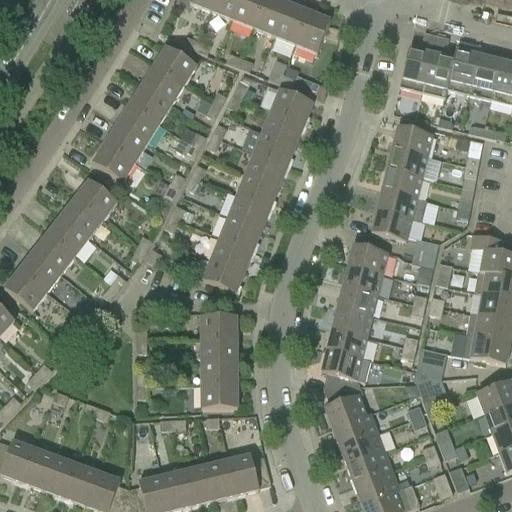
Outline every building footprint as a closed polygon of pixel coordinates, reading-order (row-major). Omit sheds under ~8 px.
[(179,0),(175,9),(182,12),(187,0),(179,0)] [(211,16),(217,0),(191,0),(189,7),(211,16)] [(232,24),(241,0),(217,0),(211,16),(232,24)] [(253,33),(265,0),(241,0),(232,24),(253,33)] [(274,41),(287,8),(267,0),(265,0),(253,33),(274,41)] [(295,50),(308,16),(287,8),(274,41),(295,50)] [(308,16),(295,50),(317,58),(330,25),(308,16)] [(434,49),(436,40),(424,37),(422,43),(425,47),(434,49)] [(436,40),(434,49),(443,52),(447,49),(448,43),(436,40)] [(195,56),(198,47),(187,42),(183,51),(195,56)] [(198,47),(195,56),(207,61),(211,52),(198,47)] [(166,51),(153,71),(184,91),(196,71),(166,51)] [(422,97),(432,58),(409,53),(399,92),(422,97)] [(444,103),(456,55),(455,54),(453,63),(432,58),(422,97),(444,103)] [(468,99),(478,60),(456,55),(444,103),(445,103),(447,94),(468,99)] [(237,73),(241,64),(229,59),(225,68),(237,73)] [(491,105),(500,65),(478,60),(468,99),(491,105)] [(241,64),(237,73),(250,77),(253,69),(241,64)] [(511,109),(511,68),(500,65),(491,105),(511,109)] [(141,90),(171,110),(184,91),(153,71),(141,90)] [(267,85),(279,89),(283,81),(271,76),(267,85)] [(283,81),(279,89),(291,94),(295,85),(283,81)] [(171,110),(141,90),(129,110),(159,129),(171,110)] [(238,90),(232,101),(242,106),(247,94),(238,90)] [(279,95),(270,117),(304,130),(313,108),(279,95)] [(211,109),(220,114),(226,102),(217,98),(211,109)] [(236,117),(242,106),(232,101),(226,112),(236,117)] [(393,116),(410,119),(412,107),(395,103),(393,116)] [(220,114),(211,109),(205,121),(214,125),(220,114)] [(117,129),(147,148),(159,129),(129,110),(117,129)] [(262,138),(295,151),(304,130),(270,117),(262,138)] [(453,129),(450,125),(439,123),(437,131),(451,134),(453,129)] [(105,148),(135,167),(147,148),(117,129),(105,148)] [(212,142),(221,146),(227,135),(217,130),(212,142)] [(392,153),(427,162),(432,140),(397,131),(392,153)] [(482,141),(484,133),(473,131),(469,133),(468,138),(482,141)] [(505,138),(494,136),(484,133),(482,141),(495,144),(504,146),(505,138)] [(190,150),(199,154),(205,143),(196,138),(190,150)] [(253,159),(287,172),(295,151),(262,138),(253,159)] [(221,146),(212,142),(206,153),(215,158),(221,146)] [(468,145),(456,142),(454,151),(466,154),(468,145)] [(135,167),(105,148),(92,168),(123,187),(135,167)] [(199,154),(190,150),(184,161),(193,166),(199,154)] [(427,162),(392,153),(387,174),(422,183),(427,162)] [(245,180),(278,193),(287,172),(253,159),(245,180)] [(465,171),(478,173),(479,163),(467,161),(465,171)] [(191,182),(200,187),(206,175),(197,171),(191,182)] [(478,173),(465,171),(463,181),(476,183),(478,173)] [(422,183),(387,174),(381,195),(416,204),(422,183)] [(169,190),(178,195),(184,183),(175,179),(169,190)] [(236,201),(270,214),(278,193),(245,180),(236,201)] [(200,187),(191,182),(185,194),(194,198),(200,187)] [(74,203),(103,226),(117,207),(89,185),(74,203)] [(178,195),(169,190),(163,202),(172,206),(178,195)] [(416,204),(381,195),(376,216),(411,225),(421,227),(426,208),(416,205),(416,204)] [(228,222),(261,236),(270,214),(236,201),(228,222)] [(60,221),(89,244),(103,226),(74,203),(60,221)] [(457,213),(470,216),(471,206),(459,203),(457,213)] [(170,223),(179,227),(185,216),(176,211),(170,223)] [(470,216),(457,213),(455,224),(468,226),(470,216)] [(411,225),(376,216),(371,238),(406,246),(411,226),(421,229),(421,227),(411,225)] [(89,244),(60,221),(46,239),(75,261),(89,244)] [(219,243),(253,257),(261,236),(228,222),(219,243)] [(179,227),(170,223),(164,234),(173,239),(179,227)] [(32,257),(61,279),(75,261),(46,239),(32,257)] [(511,282),(511,259),(503,258),(505,246),(473,240),(470,253),(484,256),(480,276),(511,282)] [(136,253),(146,257),(151,246),(142,241),(136,253)] [(211,264),(244,277),(253,257),(219,243),(211,264)] [(414,256),(436,261),(438,249),(416,244),(414,256)] [(347,271),(382,280),(387,258),(353,249),(347,271)] [(146,257),(136,253),(131,264),(140,269),(146,257)] [(155,272),(162,260),(153,255),(146,267),(155,272)] [(436,261),(414,256),(411,269),(433,274),(436,261)] [(18,275),(47,297),(61,279),(32,257),(18,275)] [(244,277),(211,264),(202,285),(235,299),(244,277)] [(451,272),(439,269),(436,281),(434,289),(447,292),(451,272)] [(342,292),(377,301),(382,280),(347,271),(342,292)] [(47,297),(18,275),(4,293),(32,316),(47,297)] [(473,297),(511,304),(511,282),(480,276),(480,277),(477,277),(473,297)] [(111,290),(119,296),(127,286),(118,280),(111,290)] [(73,317),(88,301),(68,284),(54,300),(73,317)] [(119,296),(111,290),(102,300),(111,307),(119,296)] [(337,313),(372,322),(377,301),(342,292),(337,313)] [(478,320),(511,326),(511,304),(473,297),(473,299),(482,300),(478,320)] [(412,310),(424,313),(427,302),(414,299),(412,310)] [(430,310),(442,313),(444,305),(432,302),(430,310)] [(424,313),(412,310),(410,319),(422,322),(424,313)] [(442,313),(430,310),(428,319),(441,322),(442,313)] [(0,340),(14,326),(0,312),(0,340)] [(332,334),(366,343),(372,322),(337,313),(332,334)] [(83,325),(91,332),(99,322),(91,315),(83,325)] [(466,340),(509,348),(511,332),(511,326),(478,320),(478,321),(469,320),(466,340)] [(201,345),(237,345),(237,321),(201,322),(201,345)] [(91,332),(83,325),(74,336),(83,342),(91,332)] [(136,345),(147,345),(147,332),(136,332),(136,345)] [(326,355),(361,364),(366,343),(332,334),(326,355)] [(75,344),(68,338),(58,350),(65,356),(75,344)] [(509,348),(466,340),(462,361),(505,370),(509,348)] [(403,352),(415,355),(418,344),(405,342),(403,352)] [(147,345),(136,345),(136,358),(147,358),(147,345)] [(237,345),(201,345),(201,368),(237,367),(237,345)] [(415,355),(403,352),(401,362),(413,364),(415,355)] [(418,367),(444,372),(446,359),(421,353),(418,367)] [(369,367),(361,365),(361,364),(326,355),(321,377),(327,378),(323,393),(324,394),(360,392),(358,387),(364,388),(369,367)] [(237,367),(201,368),(201,390),(237,390),(237,367)] [(444,372),(418,367),(414,384),(441,384),(444,372)] [(35,377),(43,384),(52,375),(44,368),(35,377)] [(43,384),(35,377),(26,387),(33,394),(43,384)] [(137,391),(147,391),(147,378),(137,378),(137,391)] [(441,384),(414,384),(427,417),(450,409),(441,384)] [(484,419),(511,408),(511,391),(510,386),(476,398),(484,419)] [(237,390),(201,390),(201,414),(237,414),(237,390)] [(147,391),(137,391),(137,404),(147,404),(147,391)] [(365,420),(358,400),(362,398),(360,392),(324,394),(330,410),(324,412),(332,433),(365,420)] [(65,411),(68,401),(55,396),(52,406),(65,411)] [(4,411),(12,418),(20,409),(13,402),(4,411)] [(12,418),(4,411),(0,407),(0,424),(3,427),(12,418)] [(98,423),(102,413),(87,408),(83,418),(98,423)] [(511,408),(484,419),(491,438),(511,430),(511,408)] [(411,425),(423,421),(419,411),(407,416),(411,425)] [(102,413),(98,423),(107,427),(110,417),(102,413)] [(365,420),(332,433),(339,452),(377,438),(370,418),(365,420)] [(423,421),(411,425),(414,435),(426,430),(423,421)] [(206,433),(219,433),(219,422),(206,423),(206,433)] [(172,425),(173,436),(186,436),(185,424),(172,425)] [(173,436),(172,425),(159,426),(160,437),(173,436)] [(511,452),(511,430),(491,438),(499,457),(511,452)] [(339,452),(347,471),(385,457),(377,438),(339,452)] [(442,457),(454,453),(450,445),(439,449),(442,457)] [(0,478),(0,479),(22,487),(34,454),(12,446),(10,451),(0,446),(0,478)] [(425,464),(437,459),(433,449),(421,454),(425,464)] [(511,452),(499,457),(506,478),(511,476),(511,452)] [(454,453),(442,457),(445,465),(457,461),(454,453)] [(34,454),(22,487),(43,495),(55,462),(34,454)] [(347,471),(354,490),(392,476),(385,457),(347,471)] [(437,459),(425,464),(429,473),(441,468),(437,459)] [(250,460),(227,465),(236,500),(259,495),(258,493),(271,490),(263,462),(251,465),(250,460)] [(55,462),(43,495),(64,503),(77,469),(55,462)] [(236,500),(227,465),(205,470),(214,505),(236,500)] [(77,469),(64,503),(86,511),(98,477),(77,469)] [(214,505),(205,470),(183,476),(192,511),(214,505)] [(457,497),(469,493),(461,472),(449,476),(457,497)] [(186,511),(192,511),(183,476),(161,481),(168,511),(186,511)] [(392,476),(354,490),(361,510),(395,498),(412,491),(411,490),(410,491),(407,484),(396,488),(392,476)] [(120,485),(98,477),(86,511),(87,511),(127,511),(129,495),(118,491),(120,485)] [(440,504),(452,499),(444,478),(432,482),(440,504)] [(140,492),(129,495),(127,511),(168,511),(161,481),(138,487),(140,492)] [(361,511),(417,511),(419,511),(412,491),(395,498),(361,510),(361,511)]
